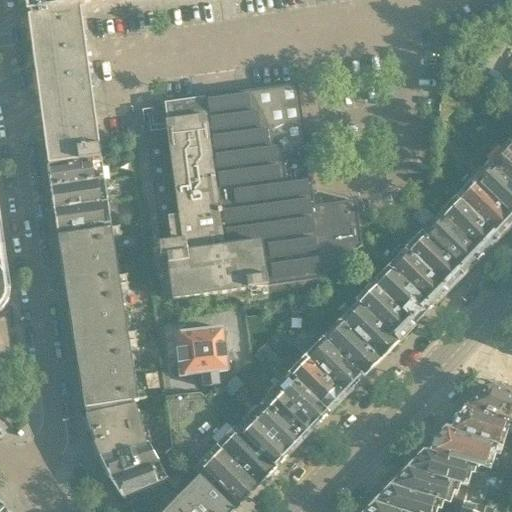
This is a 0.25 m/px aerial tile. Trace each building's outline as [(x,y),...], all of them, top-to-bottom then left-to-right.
[(24,0),(27,14),(29,13),(30,17),(27,17),(40,116),(42,127),(95,119),(93,108),(91,95),(79,5),(110,0),(24,0)] [(164,105),(165,108),(151,110),(153,123),(143,124),(160,245),(158,245),(160,259),(166,258),(172,301),(324,280),(323,273),(334,271),(361,246),(355,202),(314,208),(310,180),(309,180),(295,152),(305,146),(297,86),(164,105)] [(95,119),(42,127),(47,167),(48,167),(100,160),(95,119)] [(511,149),(506,144),(499,151),(504,155),(492,167),(511,186),(511,149)] [(100,160),(48,167),(48,168),(51,190),(104,183),(101,160),(100,160)] [(511,186),(492,167),(488,163),(471,181),(475,185),(511,220),(511,186)] [(511,224),(511,220),(475,185),(471,181),(466,176),(460,182),(465,187),(469,191),(459,201),(498,239),(511,224)] [(104,183),(51,190),(54,212),(107,205),(104,183)] [(498,239),(459,201),(455,197),(448,204),(452,208),(442,218),(482,256),(498,239)] [(107,205),(54,212),(57,234),(109,225),(107,205)] [(482,256),(442,218),(438,214),(431,222),(435,226),(426,236),(465,274),(482,256)] [(110,229),(58,237),(57,238),(60,256),(68,254),(69,265),(62,266),(62,268),(69,267),(71,278),(64,279),(66,296),(119,287),(110,229)] [(465,274),(426,236),(422,232),(415,238),(419,242),(409,253),(448,291),(465,274)] [(448,291),(409,253),(405,249),(398,256),(402,260),(392,270),(432,308),(448,291)] [(432,308),(392,270),(388,267),(382,273),(386,277),(376,287),(415,326),(432,308)] [(415,326),(376,287),(371,284),(365,290),(369,294),(359,305),(361,308),(399,343),(415,326)] [(119,287),(66,296),(69,312),(76,311),(78,322),(70,323),(71,325),(78,324),(80,335),(72,336),(75,354),(128,346),(119,287)] [(399,343),(361,308),(351,318),(346,313),(339,321),(344,326),(381,361),(399,343)] [(381,361),(344,326),(332,338),(327,333),(321,339),(325,343),(363,379),(381,361)] [(222,329),(174,334),(179,376),(200,374),(201,386),(217,385),(216,373),(227,371),(222,329)] [(325,343),(314,354),(308,361),(346,397),(363,379),(325,343)] [(128,346),(75,354),(78,369),(85,368),(87,379),(79,380),(80,382),(87,381),(89,391),(81,393),(84,410),(137,402),(128,346)] [(265,346),(260,351),(267,357),(271,352),(265,346)] [(260,351),(254,357),(260,364),(267,357),(260,351)] [(346,397),(308,361),(296,373),(292,369),(286,375),(294,383),(328,416),(346,397)] [(231,398),(242,386),(234,379),(229,384),(225,393),(231,398)] [(294,383),(288,390),(280,382),(273,389),(315,429),(328,416),(294,383)] [(484,389),(467,407),(511,424),(511,394),(492,387),(484,389)] [(315,429),(273,389),(266,396),(274,404),(268,410),(302,443),(315,429)] [(258,488),(221,452),(220,452),(199,431),(211,417),(217,412),(199,394),(171,396),(176,449),(196,469),(198,467),(240,507),(258,488)] [(302,443),(268,410),(268,411),(259,403),(246,416),(255,424),(289,456),(302,443)] [(138,405),(85,417),(90,433),(91,439),(143,426),(138,405)] [(455,419),(452,431),(502,448),(508,432),(511,433),(511,424),(467,407),(455,419)] [(289,456),(255,424),(246,416),(239,423),(242,426),(236,432),(276,470),(289,456)] [(276,470),(236,432),(232,429),(228,433),(211,417),(199,431),(220,452),(221,452),(258,488),(276,470)] [(143,426),(91,439),(99,459),(148,445),(143,426)] [(434,441),(431,453),(480,469),(487,472),(493,456),(498,458),(502,448),(452,431),(446,429),(434,441)] [(148,445),(99,459),(109,480),(156,464),(148,445)] [(477,475),(480,469),(431,453),(425,451),(409,468),(465,488),(471,473),(477,475)] [(156,464),(109,480),(121,499),(166,483),(156,464)] [(184,464),(167,482),(175,491),(193,472),(184,464)] [(468,488),(465,488),(409,468),(392,485),(446,504),(449,505),(461,509),(468,488)] [(234,511),(197,477),(176,498),(163,511),(147,511),(145,510),(143,511),(234,511)] [(376,502),(403,511),(433,511),(434,509),(443,511),(446,504),(392,485),(376,502)] [(403,511),(376,502),(366,511),(403,511)]
